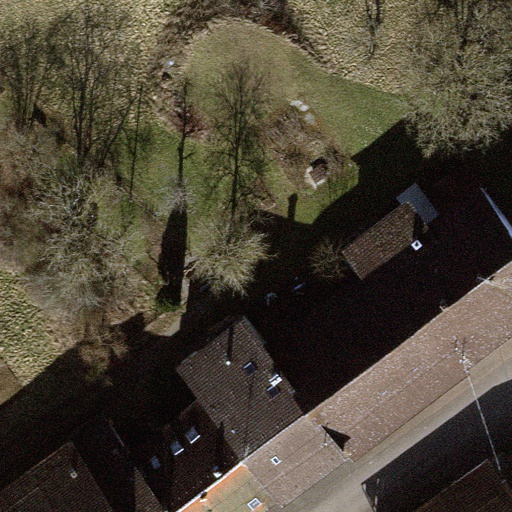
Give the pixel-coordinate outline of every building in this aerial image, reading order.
[(511,211),(467,151),(251,310),(336,424),(511,294),(511,211)] [(272,471),(336,424),(251,310),(246,302),(182,349),(213,391),(272,471)] [(133,511),(216,511),(272,471),(213,391),(137,447),(108,408),(75,432),(133,511)] [(0,511),(133,511),(75,432),(0,487),(0,511)] [(511,511),(511,480),(496,460),(427,511),(511,511)]
